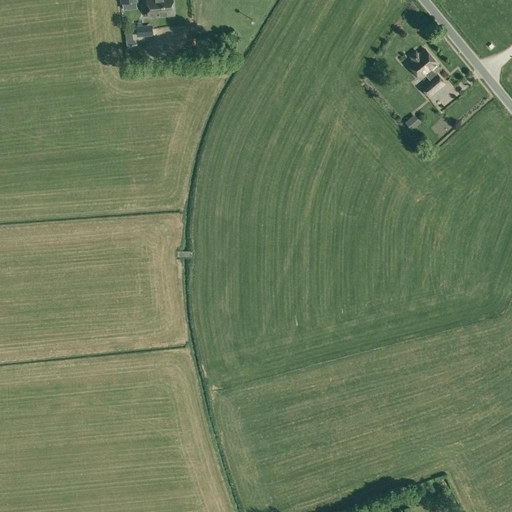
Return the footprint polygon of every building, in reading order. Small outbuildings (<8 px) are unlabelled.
[(174,14),(172,0),(146,0),(148,16),(174,14)] [(152,35),(151,28),(151,26),(136,28),(137,36),(144,35),(152,35)] [(124,30),(126,45),(137,44),(137,43),(132,38),(131,30),(124,30)] [(437,65),(424,50),(418,55),(415,51),(409,56),(412,60),(408,64),(421,79),(425,75),(429,79),(421,86),(429,94),(443,82),(436,74),(431,70),(437,65)] [(420,122),(414,114),(405,122),(411,129),(420,122)]
